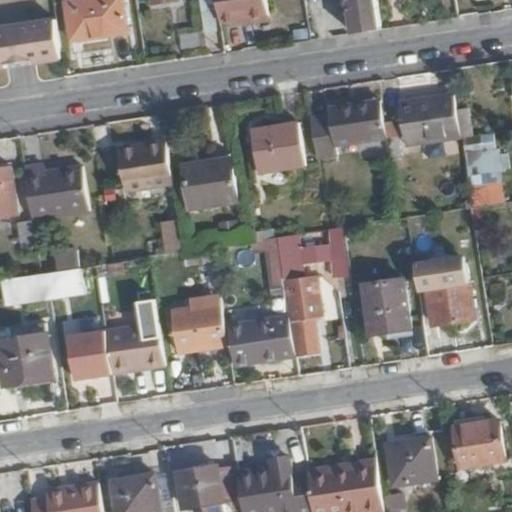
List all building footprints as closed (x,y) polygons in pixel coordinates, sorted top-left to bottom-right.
[(128,30),(123,0),(73,0),(68,1),(73,29),(90,26),(91,37),(128,30)] [(273,13),(270,0),(221,0),(225,22),(273,13)] [(385,28),(380,0),(348,0),(354,33),(385,28)] [(0,67),(64,57),(59,23),(0,34),(0,67)] [(464,138),(457,93),(404,101),(409,145),(464,138)] [(390,138),(388,120),(383,121),(381,104),(366,106),(365,102),(332,107),(333,115),(337,146),(390,138)] [(337,146),(333,115),(313,118),(319,156),(338,153),(337,146)] [(401,136),(398,119),(388,120),(390,138),(401,136)] [(310,166),(304,123),(255,129),(261,173),(310,166)] [(175,173),(169,133),(151,135),(151,140),(123,144),(128,177),(150,173),(151,177),(175,173)] [(505,170),(504,134),(480,135),(482,182),(489,182),(490,204),(507,203),(506,170),(505,170)] [(241,201),(235,160),(217,163),(216,156),(188,161),(194,208),(241,201)] [(0,217),(23,214),(16,160),(0,162),(0,217)] [(91,209),(83,165),(46,171),(46,164),(28,166),(37,217),(91,209)] [(183,219),(164,221),(167,253),(186,251),(183,219)] [(35,220),(23,221),(26,245),(37,244),(35,220)] [(353,275),(346,227),(330,229),(338,277),(353,275)] [(321,262),(318,244),(304,246),(302,234),(281,237),(287,274),(308,270),(306,263),(321,262)] [(287,274),(281,237),(267,239),(275,294),(289,292),(287,274)] [(81,246),(59,248),(61,268),(83,265),(81,246)] [(86,294),(82,267),(54,271),(58,298),(86,294)] [(58,298),(54,271),(3,279),(7,306),(58,298)] [(416,328),(409,278),(368,284),(376,334),(416,328)] [(480,320),(474,283),(432,290),(436,326),(480,320)] [(326,350),(321,315),(329,313),(325,285),(292,289),(301,353),(326,350)] [(231,345),(225,302),(175,309),(181,353),(231,345)] [(299,357),(293,320),(235,329),(241,365),(299,357)] [(168,365),(161,322),(108,329),(114,369),(150,363),(151,367),(168,365)] [(58,379),(51,332),(3,339),(10,385),(58,379)] [(506,460),(500,419),(454,426),(461,467),(506,460)] [(440,480),(433,436),(388,443),(395,487),(440,480)] [(316,508),(311,476),(293,478),(291,453),(274,455),(274,460),(239,465),(244,501),(297,494),(300,511),(316,508)] [(386,499),(380,460),(352,464),(353,471),(311,476),(316,508),(386,499)] [(224,498),(219,464),(181,470),(185,504),(224,498)] [(105,511),(100,479),(74,483),(75,490),(48,493),(50,504),(35,506),(36,511),(105,511)] [(162,511),(157,479),(115,485),(119,511),(162,511)] [(15,511),(14,498),(0,500),(0,511),(15,511)]
